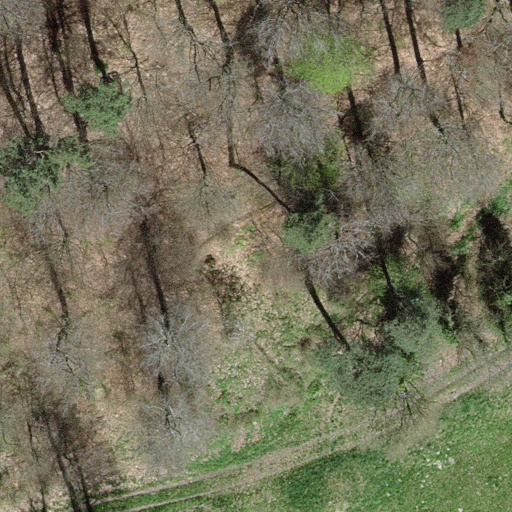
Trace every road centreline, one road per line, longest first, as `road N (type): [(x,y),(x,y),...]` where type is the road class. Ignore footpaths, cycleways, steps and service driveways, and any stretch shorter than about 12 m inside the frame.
road 1 (track): [(511,352),(371,430),(118,511)]
road 2 (track): [(511,157),(452,222),(297,454)]
